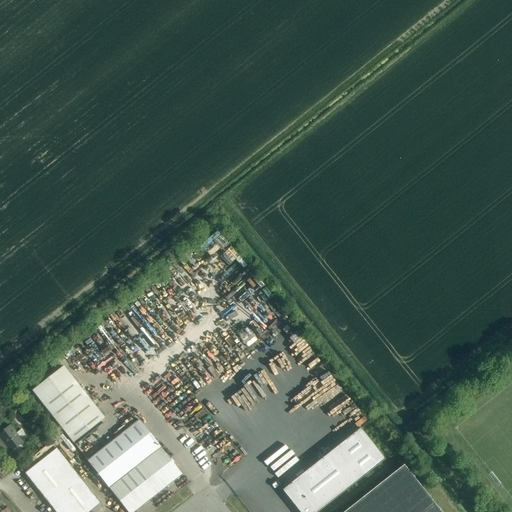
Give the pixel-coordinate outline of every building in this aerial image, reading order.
[(104,418),(63,366),(32,391),(73,443),(104,418)] [(127,511),(134,511),(182,475),(138,420),(87,461),(127,511)] [(24,429),(30,439),(36,435),(29,425),(24,429)] [(0,441),(1,441),(10,452),(28,438),(22,429),(16,434),(10,426),(1,433),(0,432),(0,441)] [(40,450),(49,443),(48,441),(45,438),(36,445),(39,448),(40,450)] [(332,450),(282,489),(299,511),(317,511),(357,481),(332,450)] [(55,511),(88,511),(98,505),(55,451),(26,474),(55,511)] [(439,511),(434,504),(403,465),(343,511),(439,511)] [(19,511),(13,503),(5,509),(6,511),(19,511)]
